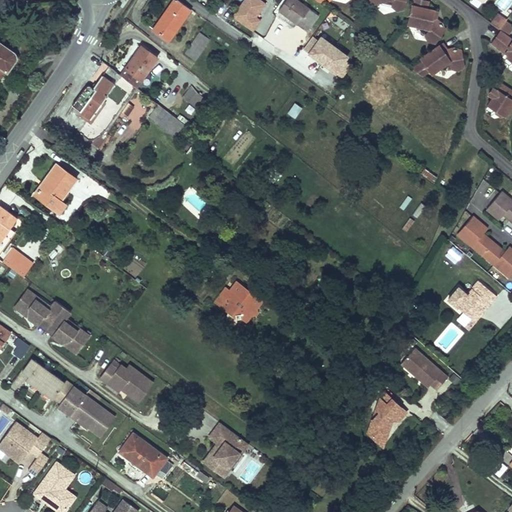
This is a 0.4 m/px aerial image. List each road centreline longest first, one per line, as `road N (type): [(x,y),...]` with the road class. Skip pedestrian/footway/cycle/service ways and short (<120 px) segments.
road 1 (residential): [(445,0),(478,19),(467,132),(511,170)]
road 2 (secondary): [(0,160),(86,38)]
road 3 (residential): [(496,392),(405,496)]
